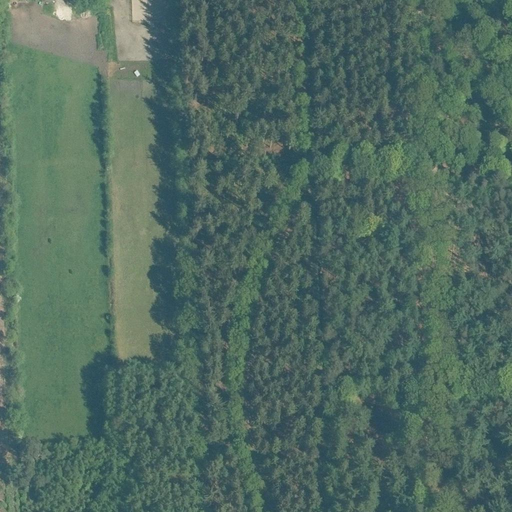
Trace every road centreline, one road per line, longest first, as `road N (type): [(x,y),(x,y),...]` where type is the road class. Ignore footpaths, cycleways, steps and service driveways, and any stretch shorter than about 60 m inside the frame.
road 1 (track): [(300,0),(308,175),(272,232),(232,338),(236,428),(261,511)]
road 2 (track): [(445,511),(419,0)]
